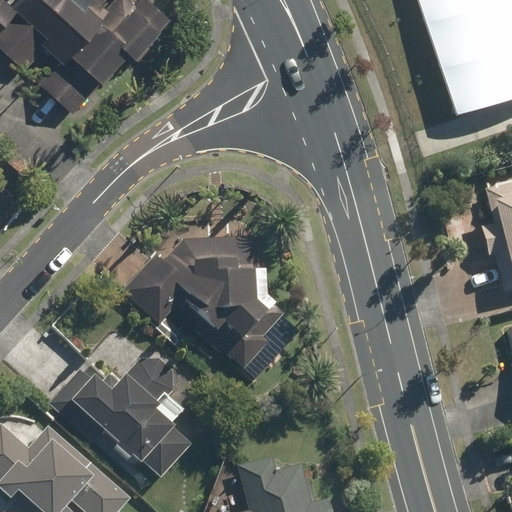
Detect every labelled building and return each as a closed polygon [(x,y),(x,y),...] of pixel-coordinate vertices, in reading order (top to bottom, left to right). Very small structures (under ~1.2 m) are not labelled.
[(0,0),(0,25),(14,10),(2,0),(0,0)] [(104,6),(97,14),(86,3),(88,0),(19,0),(14,5),(25,16),(0,42),(0,49),(22,71),(43,49),(52,57),(36,74),(75,110),(127,54),(134,61),(172,20),(151,0),(136,0),(134,3),(130,0),(113,0),(115,2),(108,10),(104,6)] [(511,182),(482,191),(492,225),(474,230),(482,258),(495,255),(505,293),(511,291),(511,182)] [(448,218),(452,249),(469,247),(464,216),(448,218)] [(221,351),(248,381),(299,333),(259,291),(260,243),(181,240),(180,264),(168,267),(161,260),(126,291),(158,325),(174,311),(179,317),(187,310),(191,314),(184,321),(216,355),(221,351)] [(157,413),(154,410),(169,394),(171,377),(157,362),(139,361),(109,394),(95,379),(90,383),(79,373),(50,402),(93,443),(101,435),(117,451),(110,458),(130,477),(141,466),(158,482),(192,447),(171,426),(181,415),(168,402),(157,413)] [(7,511),(65,511),(72,505),(79,511),(120,511),(130,501),(47,428),(28,450),(1,426),(0,426),(0,494),(8,502),(15,495),(26,504),(18,511),(16,511),(12,508),(7,511)] [(272,460),(239,467),(247,511),(327,511),(326,503),(310,507),(303,474),(276,479),(272,460)]
